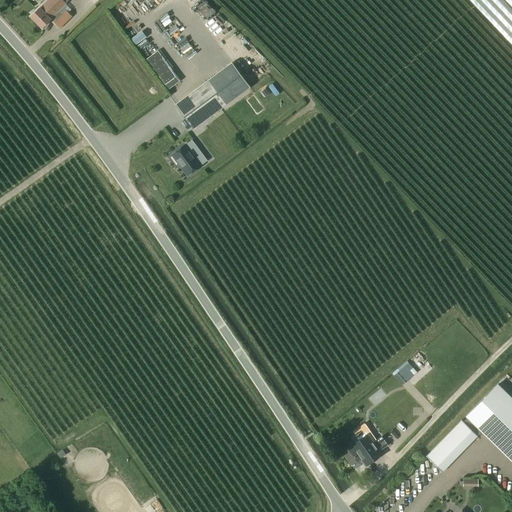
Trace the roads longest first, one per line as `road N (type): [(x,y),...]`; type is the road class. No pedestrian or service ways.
road 1 (unclassified): [(342,509),(144,209),(0,27)]
road 2 (unknown): [(107,160),(178,96),(222,40)]
road 3 (track): [(399,458),(511,343)]
